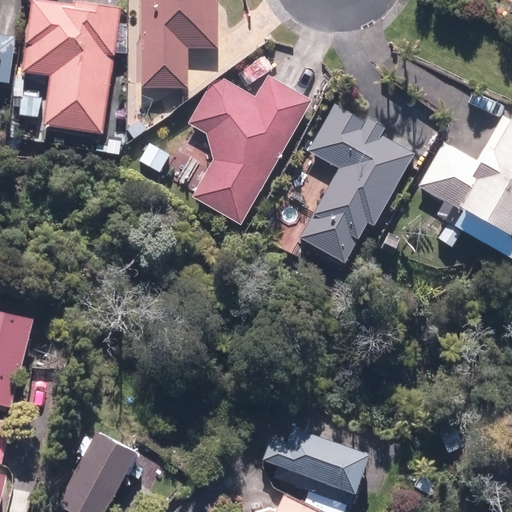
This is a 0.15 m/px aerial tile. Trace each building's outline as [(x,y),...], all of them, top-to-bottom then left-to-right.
[(116,5),(45,0),(33,0),(29,70),(50,72),(46,123),(107,128),(116,5)] [(218,0),(143,0),(145,83),(190,82),(189,43),(219,42),(218,0)] [(13,35),(0,34),(0,78),(8,80),(13,35)] [(264,52),(238,74),(248,87),(275,65),(264,52)] [(240,220),(312,102),(265,75),(252,97),(217,76),(190,120),(207,130),(213,146),(212,164),(194,192),(240,220)] [(511,230),(511,109),(478,92),(470,107),(505,126),(496,144),(490,141),(481,158),(446,139),(422,183),(511,230)] [(25,134),(42,135),(44,97),(22,96),(21,117),(26,117),(25,134)] [(367,243),(415,148),(337,109),(316,151),(341,163),(305,233),(348,254),(356,238),(367,243)] [(173,151),(152,140),(142,159),(163,170),(173,151)] [(34,313),(0,304),(0,396),(13,400),(34,313)] [(370,443),(298,413),(287,439),(274,434),(266,451),(352,487),(370,443)] [(10,420),(0,417),(0,453),(2,454),(10,420)] [(104,511),(138,446),(100,427),(62,501),(83,511),(104,511)] [(184,473),(168,462),(154,484),(170,495),(184,473)] [(314,511),(308,493),(247,511),(314,511)]
